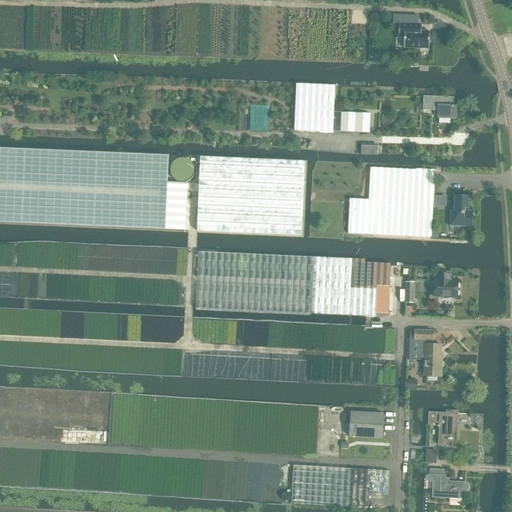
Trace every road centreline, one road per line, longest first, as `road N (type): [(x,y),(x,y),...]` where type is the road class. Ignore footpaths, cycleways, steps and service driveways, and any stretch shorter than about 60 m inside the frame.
road 1 (track): [(403,354),(0,338)]
road 2 (track): [(182,347),(185,278),(0,271)]
road 3 (tertiary): [(511,115),(478,0)]
